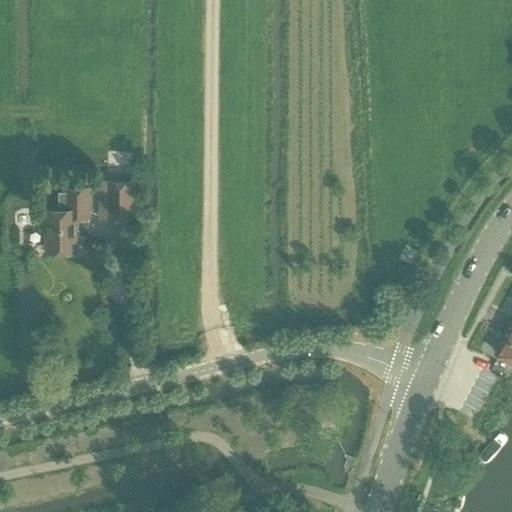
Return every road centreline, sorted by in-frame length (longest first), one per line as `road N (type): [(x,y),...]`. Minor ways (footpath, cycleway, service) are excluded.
road 1 (unclassified): [(0,418),(300,350),(425,374)]
road 2 (secondary): [(425,374),(472,271),(511,209)]
road 3 (secondary): [(377,511),(425,374)]
